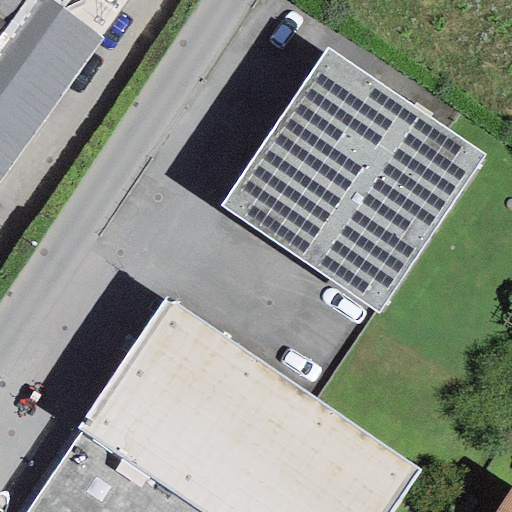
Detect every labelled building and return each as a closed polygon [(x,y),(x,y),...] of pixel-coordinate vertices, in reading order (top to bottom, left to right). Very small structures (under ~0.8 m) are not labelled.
[(0,0),(0,26),(18,0),(0,0)] [(0,179),(124,0),(18,0),(0,26),(0,179)] [(485,154),(326,48),(218,207),(376,314),(485,154)] [(389,511),(418,470),(163,297),(73,429),(79,433),(196,511),(389,511)] [(196,511),(79,433),(24,511),(196,511)] [(511,511),(511,486),(510,485),(492,511),(511,511)]
